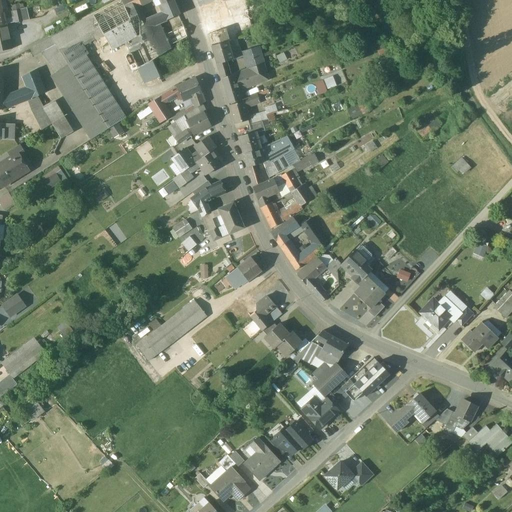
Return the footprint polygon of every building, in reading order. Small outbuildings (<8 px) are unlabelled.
[(129,19),(121,0),(93,15),(104,35),(110,46),(112,51),(125,44),(126,46),(129,44),(128,42),(137,37),(136,34),(129,19)] [(134,0),(121,0),(129,19),(139,14),(140,14),(141,13),(138,6),(134,0)] [(139,0),(141,5),(150,0),(154,0),(157,5),(160,4),(164,13),(146,21),(149,28),(149,27),(155,25),(159,24),(180,14),(178,11),(174,0),(173,0),(139,0)] [(234,0),(227,0),(225,1),(230,15),(230,16),(239,13),(236,5),(234,0)] [(224,1),(210,6),(211,12),(219,9),(222,18),(230,15),(225,1),(224,1)] [(245,2),(236,5),(239,13),(239,16),(240,16),(247,14),(246,11),(248,10),(245,2)] [(210,6),(200,9),(208,34),(218,31),(214,20),(222,18),(219,9),(211,12),(210,6)] [(379,7),(372,11),(374,16),(377,21),(384,18),(379,7)] [(20,10),(13,11),(14,17),(15,22),(15,23),(22,21),(21,17),(20,10)] [(372,11),(368,13),(373,23),(377,21),(374,16),(372,11)] [(316,12),(306,16),(309,23),(319,19),(316,12)] [(222,18),(214,20),(218,31),(224,29),(227,28),(225,21),(236,17),(239,16),(239,13),(230,16),(230,15),(222,18)] [(139,14),(129,19),(136,34),(149,28),(146,21),(143,23),(140,14),(139,14)] [(247,14),(240,16),(243,22),(243,23),(245,23),(247,22),(250,21),(247,14)] [(93,15),(51,38),(68,65),(86,55),(88,54),(83,46),(96,39),(104,35),(93,15)] [(236,17),(225,21),(227,28),(238,24),(236,17)] [(227,28),(224,29),(225,33),(246,27),(245,23),(243,23),(243,22),(238,24),(227,28)] [(159,24),(155,25),(156,27),(150,29),(149,27),(149,28),(136,34),(137,37),(142,47),(149,62),(152,61),(171,49),(169,46),(164,35),(159,24)] [(6,25),(0,25),(0,51),(11,49),(6,25)] [(183,26),(164,35),(169,46),(187,37),(183,26)] [(218,31),(208,34),(211,44),(227,39),(225,33),(224,29),(218,31)] [(104,35),(96,39),(102,50),(110,46),(104,35)] [(68,65),(51,38),(30,48),(34,56),(46,50),(59,70),(68,65)] [(237,39),(227,42),(231,56),(237,54),(241,53),(237,39)] [(227,42),(211,46),(217,64),(227,61),(232,60),(231,56),(227,42)] [(142,47),(130,53),(138,69),(149,62),(142,47)] [(257,48),(243,52),(248,69),(263,63),(257,48)] [(138,69),(130,53),(127,54),(125,57),(132,73),(138,69)] [(86,55),(68,65),(90,99),(90,100),(100,114),(117,104),(86,55)] [(149,62),(138,69),(144,84),(159,77),(152,61),(149,62)] [(227,61),(217,64),(219,71),(228,68),(227,61)] [(338,61),(316,69),(319,77),(341,69),(338,61)] [(248,69),(233,74),(238,90),(267,79),(263,63),(248,69)] [(59,70),(51,75),(73,111),(90,100),(90,99),(68,65),(59,70)] [(228,68),(219,71),(221,79),(231,75),(228,68)] [(36,69),(22,76),(27,89),(2,98),(2,89),(2,73),(0,73),(0,109),(2,110),(27,100),(38,95),(45,92),(36,69)] [(231,75),(221,79),(226,94),(238,90),(233,74),(231,75)] [(315,82),(319,93),(337,86),(333,75),(315,82)] [(195,78),(176,86),(180,95),(181,98),(183,101),(190,97),(201,92),(195,78)] [(176,86),(171,89),(176,97),(180,95),(176,86)] [(171,89),(159,97),(164,105),(176,97),(171,89)] [(269,89),(242,99),(243,101),(244,107),(261,100),(261,99),(272,96),(269,89)] [(238,90),(226,94),(229,104),(241,100),(238,90)] [(201,92),(190,97),(193,104),(203,99),(201,92)] [(27,100),(33,115),(42,130),(52,124),(62,139),(74,131),(64,116),(56,102),(43,108),(38,95),(27,100)] [(159,97),(148,104),(160,123),(171,116),(164,105),(159,97)] [(203,99),(193,104),(195,109),(203,104),(204,103),(203,99)] [(90,100),(73,111),(91,139),(109,128),(100,114),(90,100)] [(243,101),(229,105),(234,124),(248,120),(244,107),(243,101)] [(364,101),(346,109),(351,119),(369,110),(364,101)] [(117,104),(100,114),(109,128),(125,118),(117,104)] [(193,104),(172,118),(175,122),(176,121),(193,110),(195,109),(193,104)] [(195,109),(193,110),(196,117),(203,113),(206,111),(203,104),(195,109)] [(193,110),(176,121),(183,133),(187,130),(190,135),(193,134),(186,121),(196,117),(193,110)] [(196,117),(186,121),(193,134),(210,126),(203,113),(196,117)] [(183,133),(176,121),(175,122),(170,125),(178,136),(179,135),(183,133)] [(262,121),(248,125),(250,130),(255,129),(256,132),(264,130),(262,121)] [(15,124),(0,123),(0,139),(14,140),(15,124)] [(375,123),(365,128),(367,133),(377,127),(375,123)] [(425,123),(414,131),(419,139),(431,130),(425,123)] [(122,132),(118,125),(110,130),(114,137),(122,132)] [(178,136),(170,125),(167,127),(175,138),(178,136)] [(183,133),(179,135),(183,140),(190,135),(187,130),(183,133)] [(247,135),(238,137),(243,153),(258,149),(261,148),(256,132),(247,135)] [(207,136),(195,146),(200,154),(203,158),(213,150),(216,148),(207,136)] [(261,148),(258,149),(262,161),(267,160),(268,163),(271,161),(278,173),(289,167),(281,150),(289,146),(285,137),(261,148)] [(19,145),(8,152),(11,157),(17,153),(19,156),(24,153),(19,145)] [(151,160),(142,147),(137,150),(146,163),(151,160)] [(185,148),(171,158),(178,168),(182,173),(186,170),(195,163),(193,160),(193,159),(185,148)] [(258,149),(243,153),(247,167),(262,163),(262,161),(258,149)] [(203,158),(196,162),(199,166),(206,175),(221,164),(217,159),(219,157),(213,150),(203,158)] [(11,157),(0,163),(0,182),(3,187),(26,172),(20,164),(23,162),(19,156),(17,153),(11,157)] [(200,154),(198,156),(193,160),(195,163),(196,162),(203,158),(200,154)] [(312,154),(306,157),(310,165),(316,162),(312,154)] [(388,162),(382,155),(372,165),(378,171),(388,162)] [(306,157),(292,164),(296,172),(310,165),(306,157)] [(461,158),(451,168),(456,173),(458,172),(467,164),(461,158)] [(267,160),(262,161),(262,163),(247,167),(250,176),(260,171),(264,181),(278,173),(271,161),(268,163),(267,160)] [(195,163),(186,170),(189,174),(199,166),(196,162),(195,163)] [(467,164),(458,172),(462,176),(470,168),(467,164)] [(178,168),(171,173),(175,178),(182,173),(178,168)] [(175,178),(174,179),(180,188),(192,178),(189,174),(186,170),(182,173),(175,178)] [(260,171),(250,176),(253,187),(264,181),(260,171)] [(289,171),(281,175),(285,182),(291,192),(298,187),(294,180),(298,178),(294,171),(290,174),(289,171)] [(60,182),(54,174),(44,181),(50,189),(60,182)] [(281,175),(273,179),(276,187),(285,182),(281,175)] [(273,179),(253,187),(258,200),(266,197),(278,191),(276,187),(273,179)] [(207,181),(193,192),(196,196),(211,186),(207,181)] [(196,196),(192,200),(198,208),(199,211),(209,207),(206,201),(225,193),(220,182),(212,185),(211,186),(196,196)] [(285,182),(276,187),(278,191),(280,198),(284,196),(291,192),(285,182)] [(298,187),(291,192),(297,202),(300,206),(310,200),(301,185),(298,187)] [(0,215),(1,215),(1,213),(16,203),(9,192),(0,197),(0,215)] [(266,197),(258,200),(261,208),(269,204),(266,197)] [(297,202),(285,211),(289,217),(301,210),(300,206),(297,202)] [(233,203),(219,209),(224,222),(239,216),(233,203)] [(277,216),(272,203),(269,204),(261,208),(271,229),(290,218),(289,217),(285,211),(277,216)] [(219,209),(211,212),(209,207),(199,211),(202,217),(203,216),(209,230),(217,227),(225,224),(224,222),(219,209)] [(239,216),(224,222),(225,224),(229,234),(244,228),(239,216)] [(292,218),(271,232),(279,246),(286,241),(283,236),(286,234),(298,226),(292,218)] [(309,219),(300,225),(303,230),(313,244),(316,248),(326,242),(309,219)] [(186,220),(173,229),(179,237),(192,228),(186,220)] [(225,224),(217,227),(221,237),(229,234),(225,224)] [(298,226),(286,234),(290,239),(303,230),(300,225),(298,226)] [(217,227),(209,230),(211,235),(213,239),(215,240),(221,237),(217,227)] [(189,236),(181,243),(189,252),(197,245),(189,236)] [(286,241),(279,246),(284,252),(292,247),(287,240),(286,241)] [(478,242),(473,255),(483,258),(488,246),(478,242)] [(313,244),(298,257),(303,265),(319,252),(316,248),(313,244)] [(359,247),(342,265),(353,275),(364,264),(371,258),(371,255),(362,246),(359,247)] [(292,247),(284,252),(295,270),(303,265),(298,257),(292,247)] [(250,257),(237,267),(237,268),(234,271),(243,283),(244,284),(247,281),(248,282),(261,272),(250,257)] [(316,257),(296,275),(305,285),(312,279),(325,268),(316,257)] [(335,259),(325,267),(335,279),(345,271),(335,259)] [(353,275),(351,278),(356,283),(364,275),(365,276),(370,270),(364,264),(353,275)] [(410,272),(399,268),(396,277),(407,281),(410,272)] [(234,271),(226,277),(235,289),(243,283),(234,271)] [(365,276),(364,275),(356,283),(360,287),(354,293),(370,308),(377,301),(384,294),(365,276)] [(312,279),(305,285),(310,291),(317,285),(312,279)] [(317,285),(310,291),(321,303),(328,296),(317,285)] [(442,295),(448,291),(444,285),(438,289),(442,295)] [(487,287),(481,294),(487,300),(494,294),(487,287)] [(511,294),(508,291),(502,298),(507,303),(511,297),(511,294)] [(255,305),(247,294),(238,301),(250,316),(258,309),(255,305)] [(17,295),(2,305),(10,316),(25,306),(17,295)] [(266,296),(255,305),(258,309),(263,315),(275,306),(266,296)] [(461,314),(444,297),(437,303),(451,317),(455,320),(461,314)] [(507,303),(502,298),(493,308),(502,316),(511,307),(507,303)] [(437,303),(433,299),(419,313),(437,331),(451,317),(437,303)] [(194,301),(144,340),(156,356),(206,317),(194,301)] [(370,308),(367,311),(374,318),(384,308),(377,301),(370,308)] [(511,307),(502,316),(504,319),(511,309),(511,307)] [(277,308),(270,314),(272,317),(275,320),(282,313),(277,308)] [(263,315),(258,309),(250,316),(254,322),(260,329),(262,331),(263,331),(270,324),(268,320),(263,315)] [(461,314),(455,320),(461,326),(472,315),(466,309),(461,314)] [(156,318),(149,323),(154,329),(161,324),(156,318)] [(501,334),(488,321),(482,324),(496,338),(501,334)] [(254,322),(249,326),(249,328),(252,333),(255,333),(260,329),(254,322)] [(270,324),(263,331),(266,335),(276,326),(272,322),(270,324)] [(288,334),(279,323),(276,326),(266,335),(264,337),(274,348),(277,346),(286,356),(288,355),(296,348),(301,342),(291,331),(288,334)] [(482,324),(481,324),(472,333),(470,331),(461,341),(473,352),(481,344),(486,349),(496,338),(482,324)] [(511,331),(503,324),(499,328),(507,335),(509,334),(511,331)] [(330,335),(322,331),(315,338),(325,344),(330,335)] [(511,346),(511,337),(509,334),(507,335),(500,343),(508,350),(511,346)] [(347,345),(330,335),(325,344),(321,350),(329,355),(339,360),(347,345)] [(35,338),(2,364),(10,375),(13,378),(47,352),(35,338)] [(305,338),(301,342),(296,348),(300,352),(303,349),(310,343),(305,338)] [(325,344),(315,338),(310,343),(303,349),(315,356),(317,357),(321,350),(325,344)] [(296,348),(288,355),(292,360),(297,356),(300,352),(296,348)] [(300,352),(297,356),(311,364),(315,356),(303,349),(300,352)] [(329,355),(321,350),(317,357),(321,359),(318,364),(323,366),(326,360),(329,355)] [(511,357),(506,352),(493,366),(509,381),(511,377),(511,357)] [(350,381),(353,384),(377,362),(373,358),(350,381)] [(332,366),(326,360),(323,366),(322,368),(326,372),(332,366)] [(289,374),(297,366),(294,362),(285,370),(289,374)] [(380,365),(377,362),(353,384),(362,393),(366,397),(389,374),(387,372),(389,369),(383,362),(380,365)] [(326,372),(317,380),(328,392),(347,375),(336,363),(332,366),(326,372)] [(320,366),(312,374),(317,380),(326,372),(322,368),(320,366)] [(10,375),(3,380),(0,382),(0,397),(11,390),(17,384),(13,378),(10,375)] [(354,401),(362,393),(353,384),(345,392),(354,401)] [(435,411),(419,393),(399,411),(404,418),(414,410),(424,422),(435,411)] [(317,405),(312,399),(301,408),(320,428),(338,412),(327,399),(321,405),(319,403),(317,405)] [(456,413),(470,420),(476,406),(463,399),(456,413)] [(32,421),(45,412),(37,400),(24,409),(32,421)] [(446,409),(436,419),(447,424),(453,411),(446,409)] [(399,411),(386,422),(396,432),(408,422),(404,418),(399,411)] [(470,420),(456,413),(453,411),(447,424),(444,430),(451,433),(455,424),(461,428),(468,423),(470,420)] [(313,430),(301,417),(295,422),(307,436),(313,430)] [(307,436),(295,422),(287,430),(286,431),(300,446),(302,449),(311,440),(307,436)] [(496,424),(489,430),(485,426),(477,433),(467,442),(474,449),(486,439),(493,447),(490,449),(496,456),(511,442),(496,424)] [(472,427),(462,436),(467,442),(477,433),(472,427)] [(300,446),(286,431),(287,430),(285,428),(275,436),(287,450),(291,454),(300,446)] [(287,450),(275,436),(269,442),(281,455),(287,450)] [(251,457),(244,464),(258,479),(269,468),(271,470),(279,462),(264,445),(264,446),(257,438),(250,444),(251,445),(257,452),(251,457)] [(232,450),(226,443),(222,447),(228,454),(232,450)] [(257,452),(251,445),(245,450),(251,457),(257,452)] [(244,461),(235,451),(229,456),(236,464),(238,466),(244,461)] [(227,454),(219,462),(222,466),(227,471),(231,467),(231,468),(236,464),(229,456),(227,454)] [(350,472),(340,462),(325,476),(337,489),(352,475),(350,472)] [(361,462),(350,472),(352,475),(361,486),(374,475),(361,462)] [(200,473),(192,464),(187,469),(195,477),(200,473)] [(222,466),(206,480),(209,483),(211,485),(227,471),(222,466)] [(227,471),(211,485),(216,491),(215,492),(223,501),(236,489),(242,496),(249,489),(244,483),(245,482),(231,468),(231,467),(227,471)] [(206,480),(200,473),(195,477),(195,478),(204,488),(209,483),(206,480)] [(502,486),(493,494),(498,499),(507,492),(502,486)] [(204,508),(199,511),(217,511),(204,497),(198,502),(204,508)] [(198,502),(190,510),(191,511),(199,511),(204,508),(198,502)] [(326,503),(316,511),(317,511),(331,511),(332,511),(326,503)]
